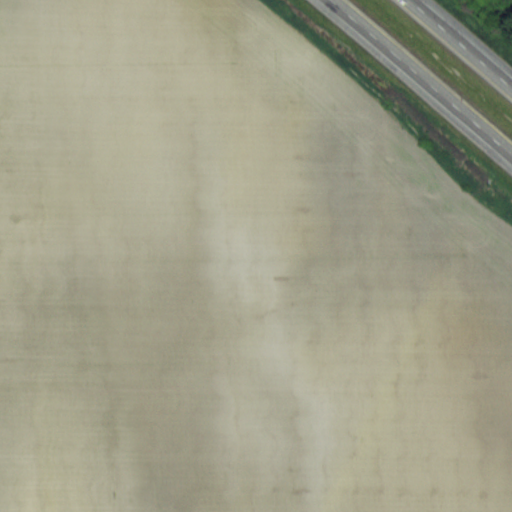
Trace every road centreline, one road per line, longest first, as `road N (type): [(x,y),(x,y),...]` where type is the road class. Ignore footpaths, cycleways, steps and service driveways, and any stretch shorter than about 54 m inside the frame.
road 1 (trunk): [(331,0),(511,155)]
road 2 (trunk): [(511,88),(409,0)]
